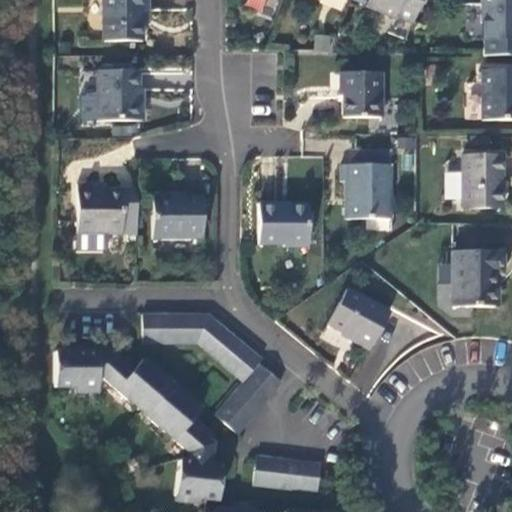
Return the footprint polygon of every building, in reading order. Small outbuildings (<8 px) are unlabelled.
[(100,0),(101,39),(139,39),(139,9),(145,9),(145,0),(100,0)] [(395,13),(413,20),(420,0),(367,0),(365,6),(394,17),(395,13)] [(511,0),(480,0),(481,39),(511,38),(511,0)] [(313,51),(329,51),(330,35),(314,35),(313,51)] [(511,69),(482,71),(481,119),(511,119),(511,69)] [(97,72),(98,122),(141,120),(141,101),(138,102),(137,70),(97,72)] [(342,98),(342,118),(379,118),(379,74),(338,75),(339,98),(342,98)] [(460,208),(500,209),(502,156),(460,157),(460,208)] [(344,181),(345,218),(390,219),(389,165),(340,165),(341,182),(344,181)] [(73,186),(72,235),(118,235),(122,235),(122,190),(90,189),(90,185),(73,186)] [(136,190),(122,190),(122,235),(136,235),(136,190)] [(150,196),(150,240),(199,240),(200,198),(172,199),(172,195),(150,196)] [(257,246),(284,247),(284,243),(307,244),(306,204),(277,204),(276,207),(258,207),(257,246)] [(450,307),(492,308),(494,274),(500,275),(501,252),(452,253),(450,307)] [(350,342),(367,351),(387,313),(345,290),(327,324),(352,339),(350,342)] [(208,312),(141,313),(141,343),(197,343),(241,382),(214,414),(237,434),(280,382),(258,364),(261,360),(208,312)] [(75,351),(96,351),(104,353),(109,355),(115,360),(125,366),(124,368),(129,372),(135,365),(110,345),(75,345),(75,351)] [(75,351),(54,351),(54,387),(96,387),(96,351),(75,351)] [(125,366),(115,360),(102,377),(187,451),(202,435),(197,430),(198,428),(190,421),(200,410),(201,409),(141,358),(135,365),(129,372),(124,368),(125,366)] [(212,434),(200,410),(190,421),(198,428),(197,430),(202,435),(187,451),(185,461),(208,464),(212,434)] [(252,485),(316,493),(319,463),(256,457),(252,485)] [(221,466),(208,464),(185,461),(178,460),(174,495),(216,500),(221,466)]
